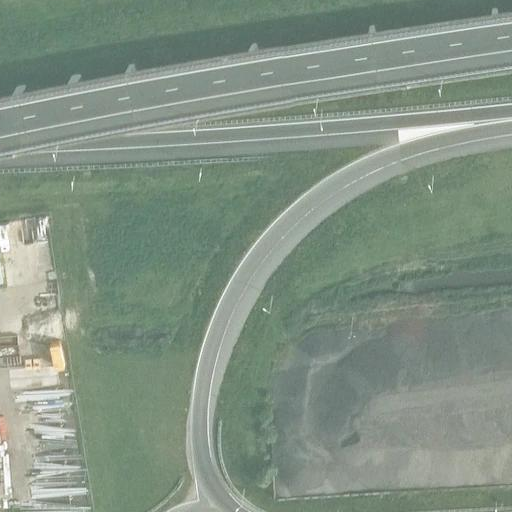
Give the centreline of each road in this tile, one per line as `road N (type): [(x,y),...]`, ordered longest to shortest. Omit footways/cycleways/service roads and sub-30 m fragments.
road 1 (motorway): [(212,509),(201,401),(217,329),(246,266),(294,212),(349,173),(402,150),(511,125)]
road 2 (motorway): [(0,113),(511,30)]
road 3 (motorway): [(0,145),(511,119)]
